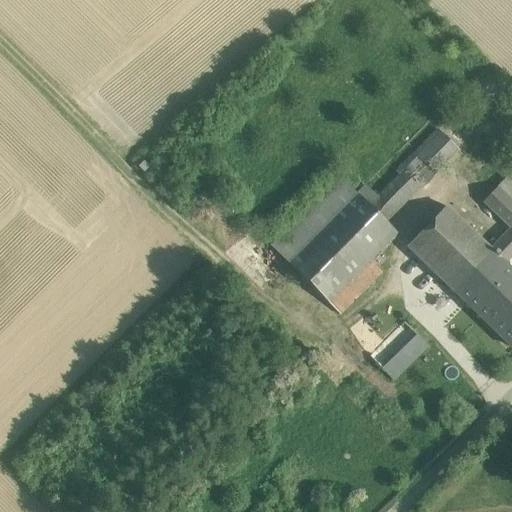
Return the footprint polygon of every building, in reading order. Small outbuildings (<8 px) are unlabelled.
[(437,130),(393,174),(413,194),(457,149),(437,130)] [(413,194),(393,174),(372,195),(364,202),(385,222),(413,194)] [(356,194),(339,178),(271,247),(340,315),(381,273),(369,261),(396,233),(385,222),(364,202),(356,194)] [(511,345),(511,270),(504,263),(511,255),(511,202),(511,185),(505,179),(483,202),(510,228),(490,249),(446,207),(407,247),(510,347),(511,345)] [(372,195),(363,186),(356,194),(364,202),(372,195)] [(403,322),(369,356),(393,381),(428,347),(403,322)]
